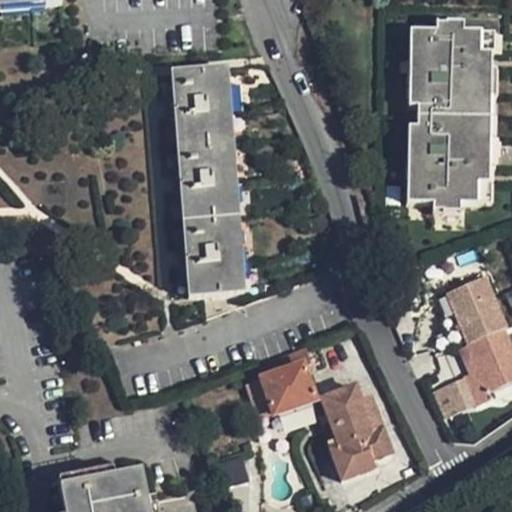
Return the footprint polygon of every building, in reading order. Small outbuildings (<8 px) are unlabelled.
[(0,0),(0,12),(61,8),(60,0),(0,0)] [(430,212),(440,213),(458,213),(459,204),(474,205),(489,205),(489,182),(488,182),(488,171),(493,171),(494,141),(491,141),(492,118),(492,97),(495,97),(496,68),(491,68),(491,54),(493,54),(493,33),(478,32),(463,32),(464,22),(445,21),(445,22),(435,22),(435,31),(410,30),(408,106),(416,107),(416,126),(408,126),(406,203),(430,203),(430,212)] [(187,301),(244,297),(227,69),(170,74),(187,301)] [(469,346),(466,348),(478,373),(464,379),(479,409),(495,402),(491,393),(511,383),(511,341),(506,329),(510,327),(486,276),(445,295),(456,320),(461,330),(469,346)] [(436,299),(447,324),(456,320),(445,295),(436,299)] [(315,404),(302,368),(309,366),(304,352),(254,369),(259,383),(245,388),(254,415),(268,410),(271,419),(315,404)] [(479,409),(464,379),(448,387),(455,401),(463,417),(479,409)] [(368,386),(322,402),(326,415),(339,448),(330,451),(338,475),(383,460),(403,453),(394,429),(385,432),(374,401),(368,386)] [(385,432),(394,429),(383,398),(374,401),(385,432)] [(257,424),(271,419),(268,410),(254,415),(257,424)] [(320,424),(330,451),(339,448),(326,415),(322,417),(324,423),(320,424)] [(229,486),(248,480),(241,458),(222,464),(229,486)] [(383,460),(338,475),(341,484),(365,476),(386,469),(383,460)] [(61,487),(65,511),(148,511),(142,472),(61,487)]
